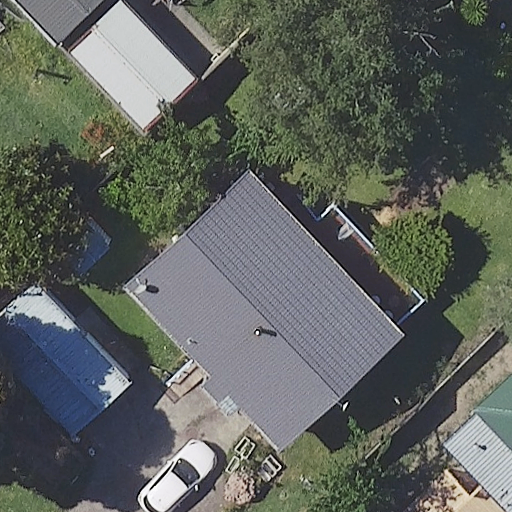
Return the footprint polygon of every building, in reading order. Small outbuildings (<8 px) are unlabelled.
[(35,0),(62,29),(104,0),(35,0)] [(224,52),(171,0),(122,0),(74,49),(151,125),(224,52)] [(401,335),(249,162),(124,272),(275,445),(401,335)] [(135,374),(36,275),(0,310),(0,356),(76,433),(135,374)] [(511,511),(511,364),(443,438),(511,503),(511,511)]
